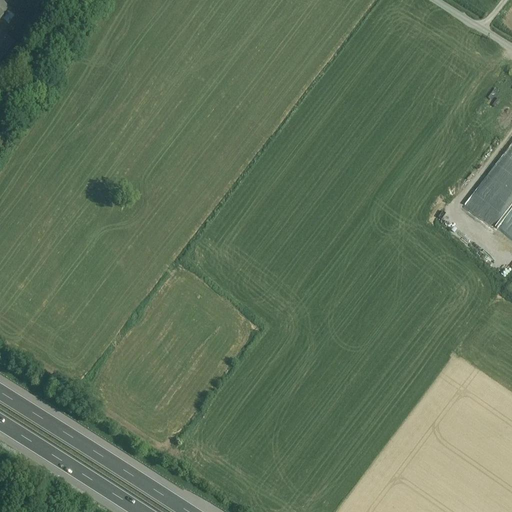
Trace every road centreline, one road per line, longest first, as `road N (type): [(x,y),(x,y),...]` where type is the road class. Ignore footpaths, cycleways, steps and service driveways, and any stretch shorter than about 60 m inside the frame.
road 1 (motorway): [(192,511),(0,389)]
road 2 (motorway): [(0,422),(132,511)]
road 3 (unclassified): [(84,0),(0,122)]
